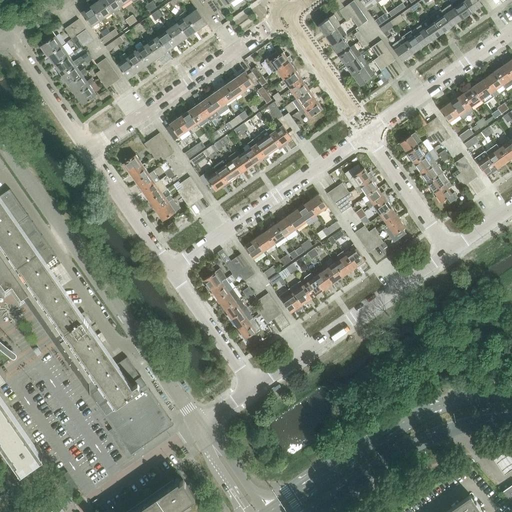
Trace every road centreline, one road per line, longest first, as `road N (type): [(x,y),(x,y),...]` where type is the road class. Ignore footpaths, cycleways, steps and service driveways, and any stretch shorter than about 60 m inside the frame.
road 1 (tertiary): [(200,427),(0,139)]
road 2 (secondary): [(511,391),(452,400),(394,426),(268,511)]
road 3 (residential): [(254,389),(449,251)]
road 4 (residential): [(89,150),(285,14)]
road 5 (residential): [(171,268),(367,132)]
road 6 (secondary): [(311,511),(439,434),(511,419)]
road 7 (residential): [(367,132),(511,32)]
road 8 (residential): [(78,511),(200,427)]
road 9 (residential): [(254,389),(171,268)]
road 10 (residential): [(449,251),(367,132)]
road 11 (residential): [(367,132),(285,14)]
road 12 (residential): [(171,268),(89,150)]
road 13 (residential): [(89,150),(9,34)]
